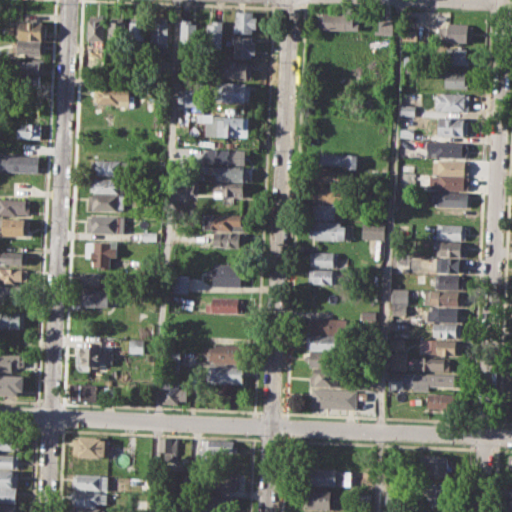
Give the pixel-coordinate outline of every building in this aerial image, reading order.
[(237,10),(254,11),(254,17),(258,17),(257,28),(252,28),(251,33),(233,32),(234,24),(236,24),(237,10)] [(321,12),(353,14),(353,22),(359,22),(358,30),(317,28),(318,17),(321,17),(321,12)] [(88,15),(106,16),(105,44),(87,44),(88,15)] [(110,16),(125,17),(124,26),(128,26),(127,47),(109,46),(110,16)] [(153,16),(170,17),(168,48),(154,47),(155,43),(151,42),(153,16)] [(183,18),(192,19),(192,22),(197,23),(195,48),(181,47),(183,18)] [(16,20),(47,21),(47,39),(15,38),(16,20)] [(130,20),(145,20),(144,47),(129,47),(130,20)] [(207,23),(214,24),(214,20),(224,20),(222,53),(206,52),(207,23)] [(378,20),(393,20),(393,35),(378,35),(378,20)] [(448,23),(474,24),(473,42),(447,40),(448,23)] [(403,29),(421,29),(420,42),(403,42),(403,29)] [(233,35),(252,36),(252,40),(256,41),(256,52),(251,52),(251,59),(235,58),(236,43),(233,43),(233,35)] [(14,41),(45,42),(44,56),(24,56),(24,53),(18,52),(18,49),(14,49),(14,41)] [(447,47),(469,48),(468,65),(446,64),(447,47)] [(403,54),(413,55),(412,66),(403,66),(403,54)] [(15,59),(47,60),(46,75),(15,74),(15,59)] [(220,60),(253,62),(252,80),(219,78),(220,60)] [(446,71),(470,72),(469,89),(445,87),(446,71)] [(222,82),(252,84),(251,102),(221,100),(222,82)] [(94,86),(129,87),(128,106),(116,106),(116,103),(94,102),(94,86)] [(435,93),(469,95),(468,111),(435,110),(435,93)] [(197,113),(251,116),(249,139),(205,136),(206,121),(196,120),(197,113)] [(439,116),(469,118),(468,134),(438,133),(439,116)] [(21,122),(42,123),(41,138),(16,137),(16,127),(20,127),(21,122)] [(0,139),(39,140),(38,154),(0,153),(0,139)] [(431,139),(470,141),(469,157),(436,156),(437,150),(431,150),(431,139)] [(202,148),(245,150),(245,164),(202,162),(202,148)] [(316,152),(358,154),(357,169),(347,169),(347,164),(315,163),(316,152)] [(0,156),(38,157),(38,172),(0,170),(0,156)] [(92,159),(128,160),(127,175),(91,174),(92,159)] [(432,159),(468,161),(468,173),(432,171),(432,159)] [(401,163),(415,163),(415,171),(401,171),(401,163)] [(212,166),(248,167),(248,181),(216,179),(216,172),(212,172),(212,166)] [(315,169),(340,171),(340,183),(315,182),(315,169)] [(430,175),(469,177),(468,190),(429,188),(430,175)] [(91,177),(127,178),(127,193),(91,191),(91,177)] [(214,181),(244,183),(243,198),(213,196),(214,181)] [(312,186),(340,187),(339,202),(312,200),(312,186)] [(432,191),(468,193),(468,207),(438,205),(438,201),(432,201),(432,191)] [(88,194),(127,195),(127,211),(88,209),(88,194)] [(0,197),(30,198),(30,213),(0,212),(0,197)] [(313,203),(343,205),(342,220),(312,218),(313,203)] [(204,213),(243,214),(242,230),(203,229),(204,213)] [(92,214),(125,216),(124,233),(91,231),(92,214)] [(0,218),(29,218),(29,234),(0,234),(0,218)] [(309,221),(341,223),(341,225),(346,226),(346,240),(308,238),(309,221)] [(362,221),(385,222),(384,240),(361,238),(362,221)] [(437,224),(466,225),(466,239),(436,238),(437,224)] [(143,230),(157,231),(156,241),(142,241),(143,230)] [(214,232),(240,233),(240,247),(213,246),(214,232)] [(86,241),(110,242),(110,239),(117,239),(117,256),(109,256),(109,268),(93,268),(93,257),(85,256),(86,241)] [(437,240),(462,242),(461,255),(437,254),(437,240)] [(0,250),(26,252),(25,266),(0,264),(0,250)] [(309,250),(339,251),(339,259),(348,259),(348,268),(309,266),(309,250)] [(437,257),(464,258),(463,272),(436,271),(437,257)] [(212,263),(242,264),(241,285),(211,284),(212,263)] [(0,267),(25,269),(25,283),(0,281),(0,267)] [(308,268),(338,270),(337,284),(307,282),(308,268)] [(83,271),(114,273),(114,286),(82,285),(83,271)] [(174,274),(189,275),(188,292),(173,291),(174,274)] [(436,274),(463,275),(462,288),(435,287),(436,274)] [(0,285),(26,287),(25,303),(0,301),(0,285)] [(393,287),(408,287),(408,302),(392,301),(393,287)] [(83,288),(109,289),(109,306),(82,305),(83,288)] [(425,290),(462,291),(462,305),(424,303),(425,290)] [(212,296),(242,297),(241,312),(205,310),(205,302),(211,303),(212,296)] [(392,304),(406,304),(406,315),(392,315),(392,304)] [(433,306),(463,307),(462,321),(426,319),(427,310),(433,310),(433,306)] [(0,308),(26,309),(25,327),(0,327),(0,308)] [(362,310),(378,311),(377,320),(361,319),(362,310)] [(211,313),(230,314),(230,317),(242,318),(241,330),(211,329),(211,313)] [(308,318),(348,320),(347,334),(307,332),(308,318)] [(435,323),(462,324),(461,337),(434,336),(435,323)] [(307,335),(337,337),(337,350),(306,348),(307,335)] [(391,338),(405,338),(404,349),(390,349),(391,338)] [(420,338),(462,340),(461,354),(419,352),(420,338)] [(215,342),(244,343),(243,362),(209,360),(209,346),(214,346),(215,342)] [(81,344),(113,346),(112,362),(107,361),(107,366),(83,364),(83,354),(80,354),(81,344)] [(164,351),(180,351),(179,371),(164,371),(164,351)] [(310,351),(340,353),(339,367),(309,365),(310,351)] [(391,352),(407,352),(406,369),(390,368),(391,352)] [(0,353),(23,354),(22,366),(13,366),(13,371),(0,371),(0,353)] [(413,356),(451,358),(450,371),(412,369),(413,356)] [(208,365),(243,366),(242,383),(207,381),(208,365)] [(314,368),(341,369),(340,386),(308,385),(309,373),(313,374),(314,368)] [(389,371),(457,374),(456,387),(405,385),(405,390),(388,389),(389,371)] [(0,374),(23,376),(22,389),(18,389),(18,394),(0,393),(0,374)] [(171,380),(188,381),(187,400),(179,399),(178,404),(162,403),(163,386),(170,386),(171,380)] [(71,382),(99,383),(98,400),(70,399),(71,382)] [(312,388),(367,392),(366,399),(357,398),(356,408),(311,405),(312,388)] [(428,392),(466,394),(465,410),(428,408),(428,392)] [(0,431),(19,432),(19,450),(0,449),(0,431)] [(79,436),(106,437),(105,457),(77,456),(77,453),(73,453),(73,438),(79,438),(79,436)] [(161,437),(177,438),(176,456),(172,456),(172,460),(160,460),(161,437)] [(203,438),(233,440),(232,445),(237,445),(236,453),(219,452),(218,459),(197,458),(198,448),(203,448),(203,438)] [(313,445),(351,447),(350,464),(334,463),(334,467),(321,466),(321,461),(312,461),(313,445)] [(0,453),(18,454),(17,468),(0,467),(0,453)] [(419,454),(447,455),(447,461),(452,462),(452,470),(447,470),(447,478),(419,476),(419,454)] [(311,468),(351,469),(351,485),(310,484),(311,468)] [(0,469),(18,471),(17,486),(0,484),(0,469)] [(77,472),(108,474),(107,490),(76,489),(76,487),(72,487),(73,474),(77,475),(77,472)] [(209,474),(237,475),(236,488),(232,488),(232,491),(208,490),(209,474)] [(426,484),(448,484),(447,507),(425,506),(426,484)] [(0,487),(17,488),(16,502),(0,501),(0,487)] [(73,492),(76,492),(77,490),(107,492),(106,503),(97,503),(97,506),(76,505),(76,503),(72,503),(73,492)] [(309,490),(335,491),(335,509),(309,508),(309,490)] [(386,491),(399,492),(399,504),(385,504),(386,491)] [(354,493),(372,493),(371,505),(354,504),(354,493)] [(230,511),(231,497),(208,496),(207,511),(230,511)] [(0,511),(0,503),(17,504),(16,511),(0,511)]
